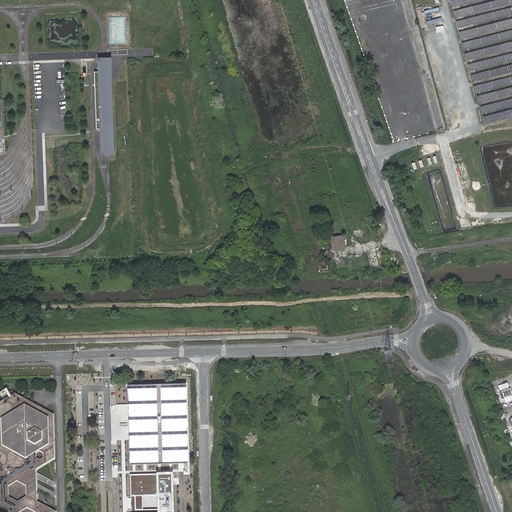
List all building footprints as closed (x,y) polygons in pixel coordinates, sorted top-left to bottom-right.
[(112,80),(111,60),(104,60),(98,61),(98,71),(94,71),(96,129),(100,128),(101,154),(107,154),(112,154),(115,154),(112,80)] [(344,246),(342,235),(329,237),(332,252),(344,250),(344,246)] [(320,268),(329,268),(327,255),(318,257),(320,268)] [(502,389),(499,390),(502,399),(505,398),(504,397),(511,393),(511,392),(510,388),(509,388),(502,390),(502,389)] [(186,389),(128,390),(130,465),(188,463),(186,389)] [(0,511),(55,511),(45,506),(36,501),(36,491),(36,488),(36,483),(36,478),(35,472),(35,469),(41,466),(48,462),(49,461),(53,458),(54,458),(52,414),(43,409),(33,404),(14,393),(10,396),(8,397),(1,401),(0,402),(0,511)] [(172,511),(172,474),(130,475),(130,499),(132,499),(132,508),(130,508),(130,511),(172,511)]
